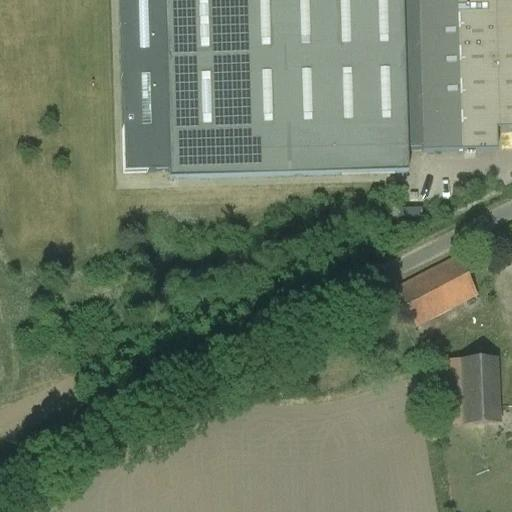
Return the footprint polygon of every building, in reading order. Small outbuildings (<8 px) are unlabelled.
[(405,153),(421,152),(421,156),(496,153),(495,132),(511,131),(511,0),(119,0),(125,174),(166,173),(167,183),(406,177),(405,153)] [(511,249),(496,257),(506,278),(511,275),(511,249)] [(462,266),(402,298),(421,335),(482,303),(462,266)] [(496,360),(461,362),(463,409),(497,408),(496,360)] [(461,362),(445,362),(447,427),(464,427),(463,409),(461,362)] [(497,408),(463,409),(464,427),(498,425),(497,408)]
